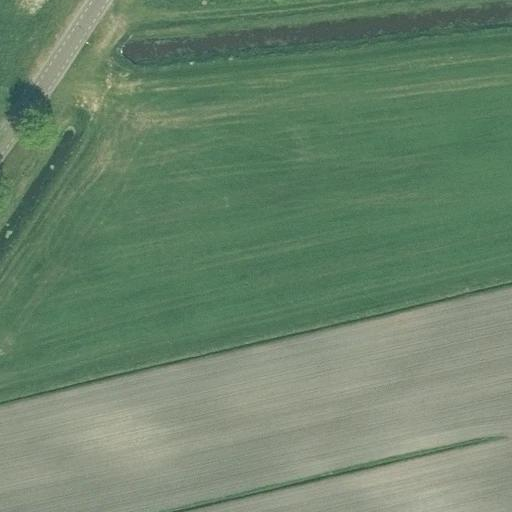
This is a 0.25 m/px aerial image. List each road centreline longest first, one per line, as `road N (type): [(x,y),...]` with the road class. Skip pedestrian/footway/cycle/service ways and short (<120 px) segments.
road 1 (track): [(344,0),(77,30)]
road 2 (tertiary): [(97,0),(0,146)]
